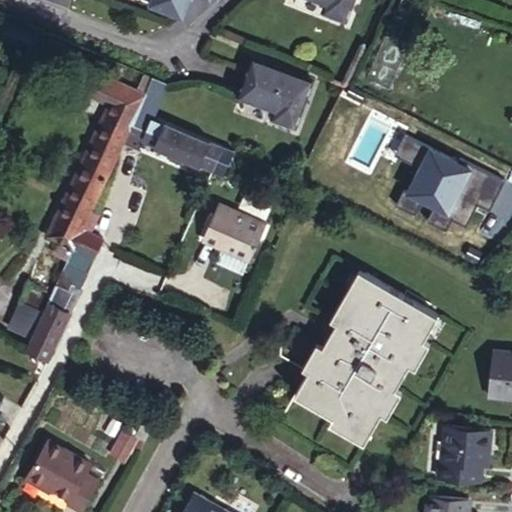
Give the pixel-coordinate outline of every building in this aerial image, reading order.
[(149,0),(147,5),(178,18),(185,1),(183,0),(205,0),(207,0),(206,0),(149,0)] [(353,0),(312,0),(324,4),(321,13),(345,21),(353,0)] [(13,40),(34,50),(41,33),(20,24),(13,40)] [(34,50),(62,62),(64,63),(71,46),(41,33),(34,50)] [(311,78),(253,56),(239,95),(276,108),(273,116),(294,124),(311,78)] [(169,81),(153,74),(139,106),(130,127),(146,135),(144,139),(212,169),(223,144),(156,114),(169,81)] [(130,127),(139,106),(115,96),(106,118),(129,129),(130,127)] [(129,129),(106,118),(50,235),(74,247),(83,229),(129,129)] [(235,149),(223,144),(212,169),(223,174),(235,149)] [(252,259),(268,226),(222,205),(206,239),(252,259)] [(484,219),(468,237),(486,252),(511,222),(511,214),(506,210),(491,226),(484,219)] [(95,257),(99,250),(103,239),(83,229),(74,247),(95,257)] [(89,271),(95,257),(74,247),(69,261),(89,271)] [(71,285),(81,289),(89,271),(69,261),(58,284),(68,289),(71,285)] [(367,432),(439,312),(366,272),(295,392),(367,432)] [(25,294),(49,305),(58,284),(34,274),(25,294)] [(49,305),(30,349),(49,358),(81,289),(71,285),(68,289),(58,284),(49,305)] [(511,351),(486,349),(483,394),(505,395),(506,389),(511,389),(511,351)] [(479,444),(485,444),(486,429),(441,426),(439,463),(435,463),(434,479),(476,482),(477,459),(479,444)] [(126,456),(138,434),(124,427),(113,449),(126,456)] [(90,461),(48,439),(29,475),(53,488),(70,497),(68,501),(82,508),(98,477),(85,471),(90,461)] [(53,488),(29,475),(26,480),(50,493),(53,488)] [(234,511),(192,489),(179,511),(234,511)] [(466,511),(468,500),(425,497),(424,511),(466,511)]
